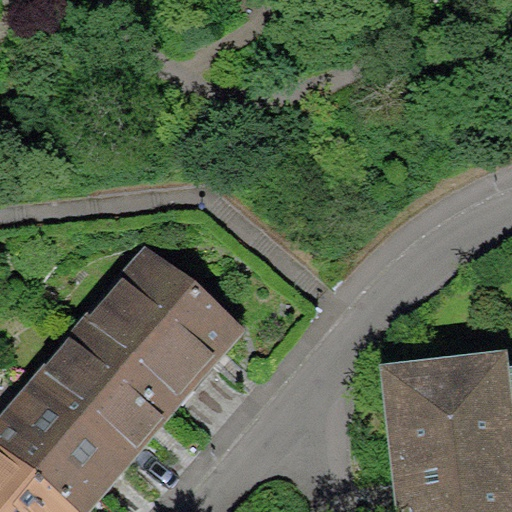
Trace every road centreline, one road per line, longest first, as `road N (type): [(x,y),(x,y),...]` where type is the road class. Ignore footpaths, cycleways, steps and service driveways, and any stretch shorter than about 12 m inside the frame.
road 1 (residential): [(511,205),(461,223),(353,323),(318,369)]
road 2 (residential): [(318,369),(190,511)]
road 3 (residential): [(318,369),(333,511)]
